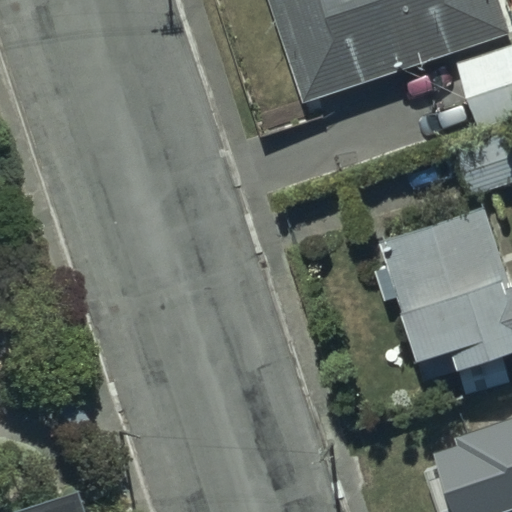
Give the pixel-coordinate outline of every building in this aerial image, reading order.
[(406,78),(381,0),(266,0),(302,111),(406,78)] [(511,34),(500,0),(390,0),(414,74),(449,63),(511,42),(511,34)] [(511,42),(449,63),(470,130),(511,116),(511,42)] [(511,135),(448,156),(463,199),(511,183),(511,135)] [(478,203),(373,237),(381,263),(368,268),(379,299),(390,296),(393,306),(386,308),(403,357),(436,346),(444,370),(511,347),(511,281),(504,284),(478,203)] [(511,511),(511,404),(458,422),(460,429),(435,437),(459,511),(511,494),(511,511)] [(75,511),(67,483),(0,506),(0,511),(75,511)]
